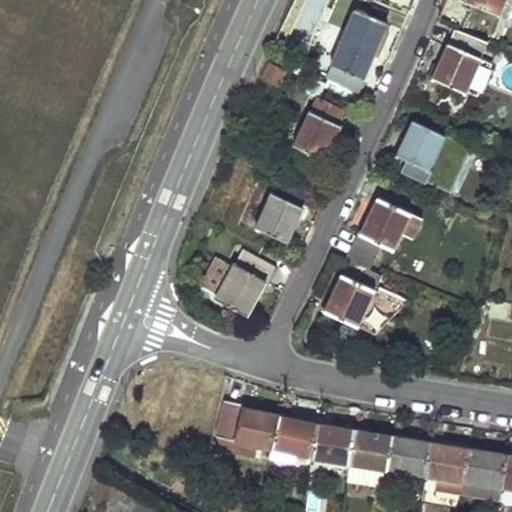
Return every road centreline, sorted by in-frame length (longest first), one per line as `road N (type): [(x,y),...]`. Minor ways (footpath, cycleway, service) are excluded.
road 1 (residential): [(426,0),(264,365)]
road 2 (tertiary): [(255,0),(126,317)]
road 3 (residential): [(264,365),(511,407)]
road 4 (tertiary): [(126,317),(49,511)]
road 5 (residential): [(126,317),(264,365)]
